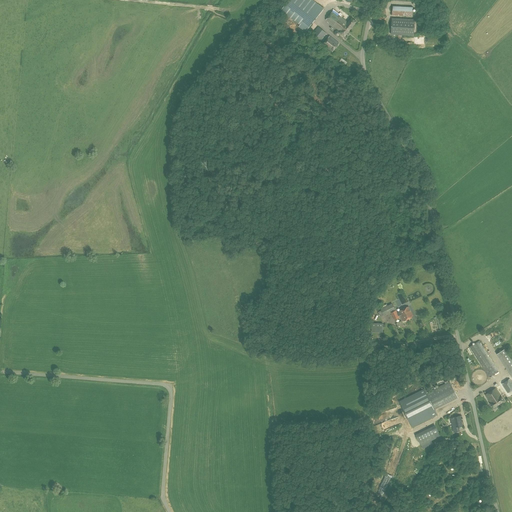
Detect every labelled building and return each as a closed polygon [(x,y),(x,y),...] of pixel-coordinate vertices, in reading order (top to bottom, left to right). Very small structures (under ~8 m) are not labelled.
[(287,14),(300,24),(299,26),(306,32),(307,30),(323,10),(310,0),(288,0),(282,9),(287,14)] [(392,15),(413,16),(413,7),(393,6),(392,15)] [(340,32),(345,36),(356,22),(352,18),(348,23),(333,11),(326,20),(340,32)] [(391,34),(414,35),(415,19),(392,18),(391,34)] [(308,39),(316,46),(327,33),(318,27),(308,39)] [(323,45),(332,53),(339,43),(330,36),(323,45)] [(400,318),(398,315),(397,312),(396,310),(395,309),(393,303),(383,308),(381,309),(384,315),(385,314),(391,311),(392,312),(391,312),(395,320),(400,318)] [(397,312),(398,315),(401,314),(404,321),(414,316),(409,306),(397,312)] [(372,324),(372,332),(383,332),(383,324),(372,324)] [(469,347),(489,378),(496,373),(477,343),(469,347)] [(511,358),(505,348),(499,353),(511,373),(511,358)] [(502,384),(508,393),(511,389),(511,382),(510,379),(502,384)] [(400,403),(412,427),(437,415),(432,405),(456,394),(450,382),(429,392),(426,387),(424,388),(425,390),(400,403)] [(490,403),(493,408),(504,401),(502,397),(501,397),(496,389),(486,395),(491,402),(490,403)] [(460,431),(459,427),(463,426),(461,416),(453,417),(454,418),(451,419),(452,423),(454,432),(460,431)] [(440,437),(434,425),(416,434),(421,446),(440,437)] [(382,446),(390,449),(392,442),(384,440),(382,446)] [(471,511),(476,511),(482,503),(476,499),(469,509),(472,511),(471,511)]
